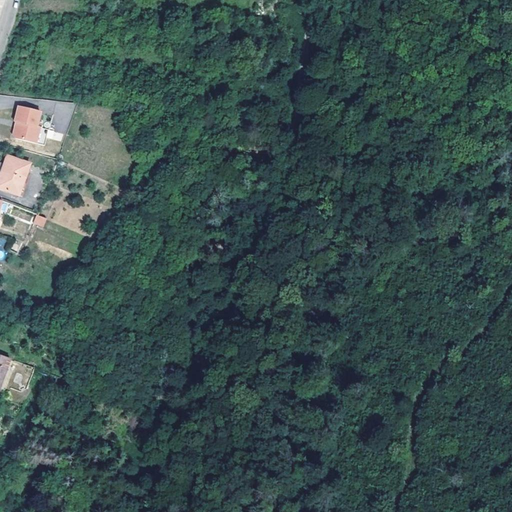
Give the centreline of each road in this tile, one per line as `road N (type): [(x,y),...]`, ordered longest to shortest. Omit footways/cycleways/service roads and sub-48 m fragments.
road 1 (track): [(311,0),(282,186),(152,511)]
road 2 (track): [(390,511),(406,482),(412,407),(511,283)]
